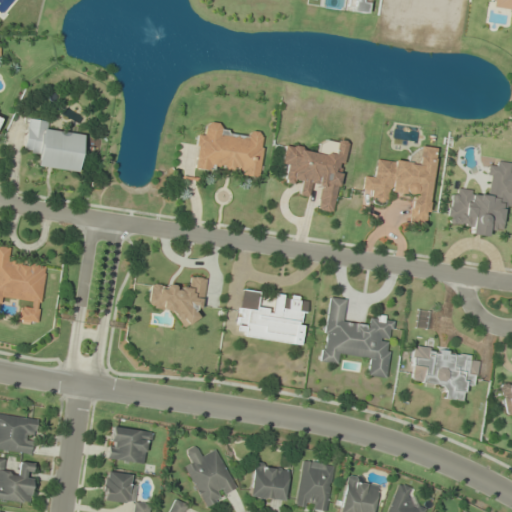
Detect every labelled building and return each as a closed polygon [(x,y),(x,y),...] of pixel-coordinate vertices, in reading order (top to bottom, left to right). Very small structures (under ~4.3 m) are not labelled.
[(350,0),(349,11),(364,13),(365,0),(350,0)] [(36,167),(76,172),(81,135),(47,131),(48,121),(26,119),(22,152),(37,154),(36,167)] [(257,175),(260,135),(218,131),(219,124),(203,122),(202,135),(195,134),(192,169),(257,175)] [(331,213),(345,142),(318,137),(315,151),(282,144),(278,164),(285,166),(282,181),(298,184),(296,195),(305,197),(307,186),(317,188),(313,210),(331,213)] [(423,227),(432,148),(416,146),(415,155),(406,154),(405,163),(374,159),(372,177),(361,176),(359,189),(369,190),(368,201),(385,204),(386,193),(408,195),(405,224),(423,227)] [(485,193),(450,190),(447,223),(468,225),(467,235),(485,237),(486,229),(501,230),(503,206),(511,206),(511,173),(508,174),(509,163),(488,161),(485,193)] [(0,300),(20,303),(17,323),(36,325),(44,265),(7,260),(9,248),(0,246),(0,300)] [(200,310),(204,278),(188,276),(187,287),(149,282),(146,308),(174,312),(173,322),(194,325),(195,310),(200,310)] [(232,335),(297,345),(305,299),(271,293),(269,309),(255,307),(258,292),(240,289),(232,335)] [(317,363),(335,365),(336,355),(366,359),(364,377),(383,379),(388,341),(390,319),(367,316),(366,324),(340,321),(343,299),(325,297),(317,363)] [(410,346),(405,382),(442,387),(440,399),(460,402),(463,384),(472,386),(476,356),(410,346)] [(511,382),(497,385),(502,414),(511,412),(511,382)] [(0,451),(30,454),(31,437),(34,437),(36,417),(0,413),(0,451)] [(143,464),(147,431),(108,426),(104,459),(143,464)] [(213,449),(199,456),(193,445),(182,451),(188,462),(181,466),(202,507),(234,490),(213,449)] [(0,500),(28,504),(32,463),(16,461),(15,471),(2,470),(3,459),(0,458),(0,500)] [(318,511),(323,511),(332,465),(299,459),(291,507),(318,511)] [(246,498),(282,502),(286,467),(250,463),(246,498)] [(146,511),(147,504),(132,502),(134,485),(125,484),(126,474),(103,471),(100,500),(131,504),(130,511),(146,511)] [(369,511),(375,483),(342,476),(335,511),(369,511)] [(421,511),(424,505),(407,499),(411,488),(394,483),(384,511),(421,511)] [(165,511),(180,511),(183,503),(169,500),(165,511)]
